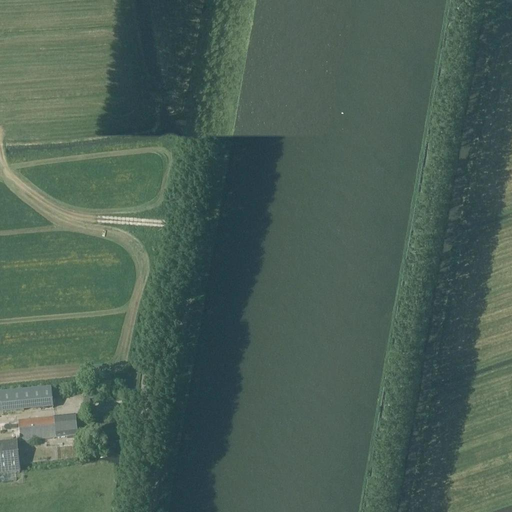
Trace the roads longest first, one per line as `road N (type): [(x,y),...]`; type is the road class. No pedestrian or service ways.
road 1 (tertiary): [(458,0),(371,511)]
road 2 (unclassified): [(151,511),(236,0)]
road 3 (track): [(199,229),(60,212),(5,171),(0,148)]
road 4 (track): [(0,422),(150,404)]
